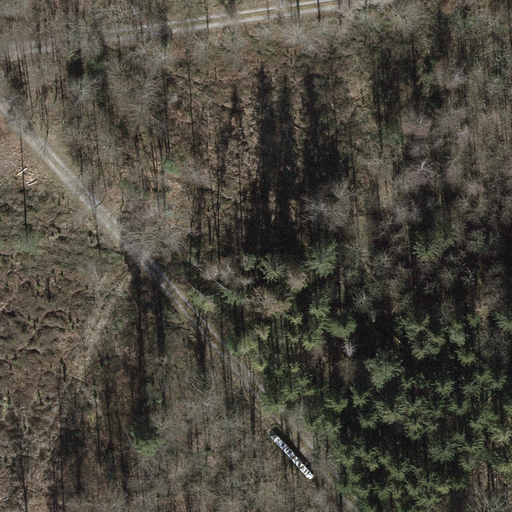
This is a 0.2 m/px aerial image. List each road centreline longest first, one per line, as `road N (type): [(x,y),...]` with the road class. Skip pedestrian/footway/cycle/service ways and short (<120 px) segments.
road 1 (track): [(365,511),(0,91)]
road 2 (track): [(417,0),(0,51)]
